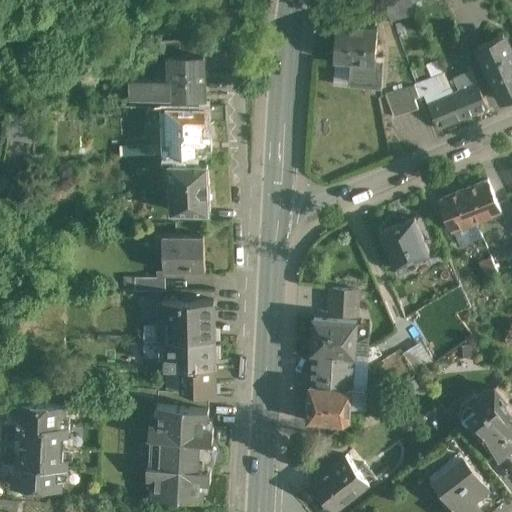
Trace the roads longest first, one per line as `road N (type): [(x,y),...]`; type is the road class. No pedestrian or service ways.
road 1 (secondary): [(264,485),(277,216)]
road 2 (unclassified): [(277,216),(511,126)]
road 3 (secondary): [(277,216),(298,0)]
